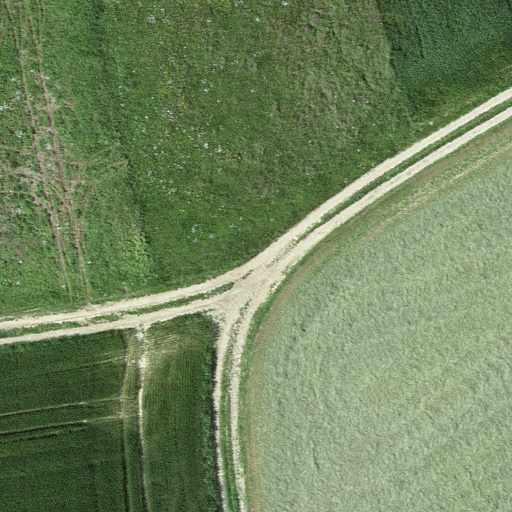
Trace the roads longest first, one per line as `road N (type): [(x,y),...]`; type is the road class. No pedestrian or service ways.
road 1 (track): [(230,511),(217,367),(263,265),(358,193),(511,105)]
road 2 (track): [(0,330),(243,310)]
